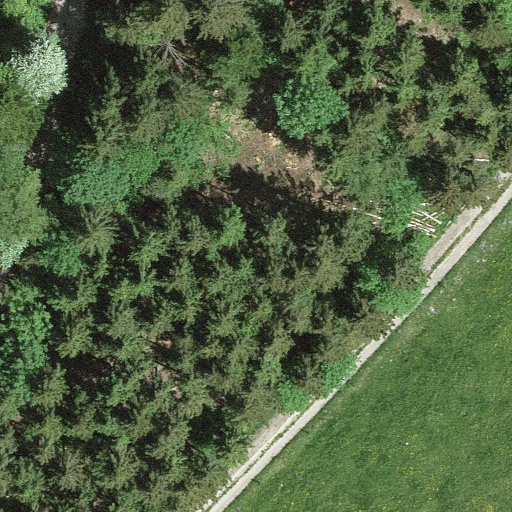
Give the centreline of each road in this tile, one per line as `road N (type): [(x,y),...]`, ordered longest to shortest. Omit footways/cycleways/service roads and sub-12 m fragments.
road 1 (track): [(511,178),(207,511)]
road 2 (track): [(0,220),(73,0)]
